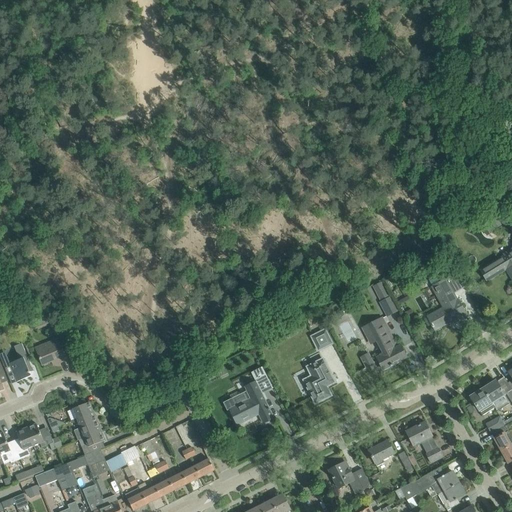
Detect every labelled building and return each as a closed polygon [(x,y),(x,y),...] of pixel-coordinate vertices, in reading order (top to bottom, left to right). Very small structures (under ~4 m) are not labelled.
[(501,225),(495,214),(488,217),(494,229),(501,225)] [(511,249),(505,254),(504,255),(505,257),(481,271),(487,281),(506,269),(507,270),(507,269),(510,267),(511,270),(511,249)] [(429,280),(433,287),(432,288),(443,309),(424,319),(428,327),(430,325),(432,328),(433,327),(435,331),(456,319),(457,320),(466,315),(458,300),(457,301),(446,280),(445,280),(441,273),(429,280)] [(382,283),(373,287),(378,297),(381,302),(379,302),(386,316),(396,310),(387,293),(382,283)] [(368,354),(361,357),(362,359),(367,368),(373,364),(373,363),(378,361),(383,370),(390,366),(391,367),(393,366),(392,365),(406,357),(402,349),(400,346),(396,348),(384,325),(386,324),(382,318),(363,328),(367,337),(371,345),(376,342),(383,355),(377,358),(378,359),(372,362),(368,354)] [(36,330),(45,326),(42,321),(34,324),(36,330)] [(325,330),(311,337),(318,351),(332,344),(325,330)] [(49,342),(35,348),(39,356),(43,366),(57,360),(59,364),(67,360),(63,351),(60,342),(58,339),(49,342)] [(14,346),(19,360),(10,363),(5,352),(0,354),(0,356),(5,367),(8,377),(14,374),(17,382),(31,376),(30,373),(31,372),(29,372),(28,369),(32,367),(31,366),(28,357),(24,351),(22,343),(14,346)] [(323,360),(307,367),(312,377),(304,381),(316,404),(331,396),(327,387),(335,383),(323,360)] [(496,381),(483,389),(492,403),(498,399),(500,403),(506,399),(504,396),(505,395),(496,381)] [(256,382),(254,383),(245,387),(251,399),(230,410),(237,425),(259,415),(263,424),(274,418),(256,382)] [(492,403),(483,389),(470,397),(482,416),(495,408),(492,403)] [(85,399),(77,402),(72,404),(74,408),(73,409),(77,419),(92,413),(91,409),(92,409),(90,402),(86,403),(85,399)] [(93,416),(92,413),(77,419),(81,428),(97,421),(95,415),(93,416)] [(500,417),(486,424),(488,428),(491,434),(493,432),(505,426),(500,417)] [(48,420),(50,425),(51,429),(57,426),(64,424),(64,423),(50,418),(48,420)] [(97,421),(81,428),(75,431),(78,440),(84,438),(100,431),(98,428),(100,428),(97,421)] [(494,439),(501,451),(511,444),(511,421),(506,425),(505,426),(493,432),(496,437),(494,439)] [(406,432),(411,441),(413,446),(414,446),(415,447),(422,444),(427,455),(430,461),(441,455),(442,458),(443,457),(439,449),(438,449),(432,437),(432,436),(425,422),(406,432)] [(36,424),(26,428),(34,446),(40,444),(42,448),(49,445),(52,451),(56,449),(54,443),(52,440),(52,438),(44,442),(40,433),(36,424)] [(34,446),(26,428),(16,432),(20,441),(24,452),(19,455),(21,460),(30,456),(27,449),(34,446)] [(101,434),(100,431),(84,438),(87,445),(82,447),(85,455),(104,447),(102,442),(105,440),(102,434),(101,434)] [(3,432),(0,433),(0,454),(0,455),(4,463),(4,464),(10,462),(11,463),(16,461),(18,467),(23,465),(20,460),(21,460),(19,455),(14,443),(8,446),(3,432)] [(52,440),(56,449),(63,446),(59,437),(52,440)] [(369,451),(373,460),(377,467),(384,463),(382,460),(394,454),(388,441),(369,451)] [(511,444),(501,451),(508,464),(511,461),(511,444)] [(140,457),(135,446),(121,453),(127,465),(136,461),(135,460),(140,457)] [(187,450),(191,457),(196,455),(192,447),(187,450)] [(110,471),(106,463),(100,450),(89,454),(85,456),(93,478),(100,475),(110,471)] [(182,452),(186,460),(191,457),(187,450),(182,452)] [(399,455),(407,470),(413,467),(405,452),(399,455)] [(111,473),(127,465),(122,455),(106,463),(110,471),(111,473)] [(215,470),(209,459),(195,466),(201,477),(215,470)] [(159,462),(164,471),(169,468),(165,460),(159,462)] [(164,471),(159,462),(155,464),(159,473),(164,471)] [(355,494),(364,490),(371,486),(362,469),(351,474),(345,462),(329,471),(333,478),(332,478),(333,480),(334,479),(338,488),(349,483),(355,494)] [(69,463),(53,469),(58,480),(65,477),(70,488),(78,485),(69,463)] [(201,477),(195,466),(182,473),(187,484),(201,477)] [(441,468),(401,489),(407,500),(434,486),(438,494),(459,483),(452,472),(445,476),(441,468)] [(37,476),(41,487),(56,481),(51,469),(37,476)] [(187,484),(182,473),(168,480),(174,491),(187,484)] [(128,479),(132,487),(138,485),(134,476),(128,479)] [(174,491),(168,480),(155,486),(161,498),(174,491)] [(145,483),(138,487),(147,504),(161,498),(155,486),(149,490),(145,483)] [(465,495),(459,483),(438,494),(447,511),(455,506),(461,503),(460,503),(457,499),(465,494),(465,495)] [(38,484),(27,489),(31,498),(42,492),(38,484)] [(147,504),(138,487),(141,493),(134,497),(133,493),(126,496),(129,502),(133,511),(147,504)] [(406,501),(399,489),(396,492),(402,503),(406,501)] [(99,492),(86,497),(91,511),(93,510),(93,511),(107,511),(106,508),(105,505),(99,492)] [(19,508),(30,503),(26,493),(14,497),(19,508)] [(283,494),(271,500),(277,511),(286,511),(291,510),(283,494)] [(7,500),(2,502),(4,509),(10,506),(7,500)] [(110,503),(105,505),(106,508),(107,511),(122,511),(121,508),(117,500),(110,503)] [(277,511),(271,500),(260,506),(263,511),(277,511)] [(79,511),(75,501),(68,504),(69,508),(71,511),(79,511)]
